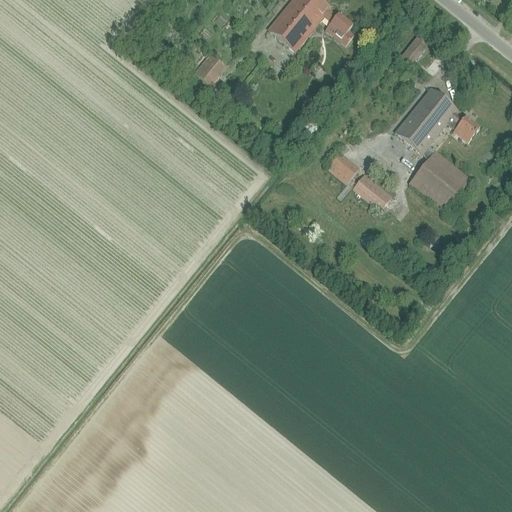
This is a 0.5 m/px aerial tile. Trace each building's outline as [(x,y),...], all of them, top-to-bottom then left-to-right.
[(348,34),(352,29),(338,17),(337,19),(329,13),(331,11),(317,0),(294,0),(268,33),(295,55),(324,20),(331,26),(326,33),(345,49),(353,39),(348,34)] [(411,70),(427,50),(416,41),(400,61),(411,70)] [(195,75),(210,89),(211,89),(226,70),(210,57),(195,75)] [(415,90),(421,82),(407,72),(401,80),(415,90)] [(457,114),(430,92),(395,136),(422,158),(422,157),(429,149),(447,127),(454,133),(453,135),(467,146),(479,132),(465,120),(464,122),(456,116),(457,114)] [(429,149),(422,157),(428,162),(409,187),(444,215),(470,182),(435,154),(429,149)] [(346,187),(360,171),(340,155),(327,172),(346,187)] [(380,214),(392,199),(364,177),(352,192),(380,214)]
